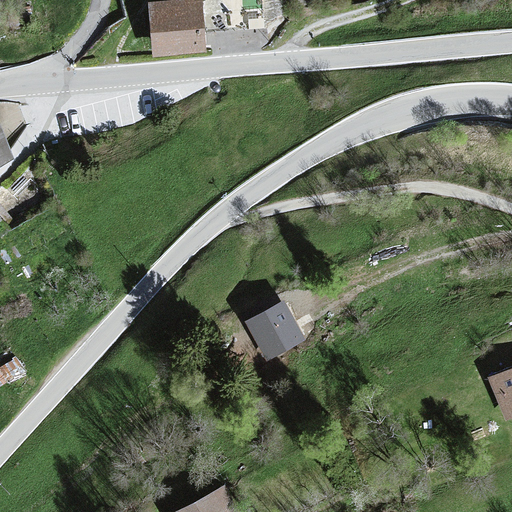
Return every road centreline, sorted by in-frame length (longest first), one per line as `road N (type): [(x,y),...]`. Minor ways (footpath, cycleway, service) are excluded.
road 1 (tertiary): [(511,99),(409,110),(280,173),(197,235),(0,449)]
road 2 (tertiary): [(47,80),(511,41)]
road 3 (track): [(417,0),(324,30),(289,62)]
